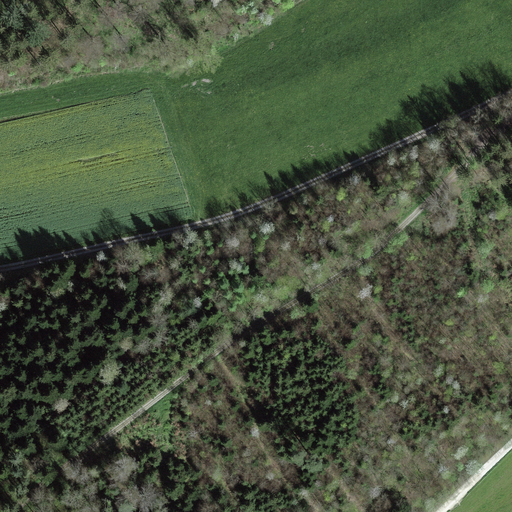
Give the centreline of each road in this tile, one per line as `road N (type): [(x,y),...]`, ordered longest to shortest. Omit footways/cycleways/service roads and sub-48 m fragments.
road 1 (track): [(11,511),(248,327),(383,245),(511,113)]
road 2 (track): [(0,257),(361,176),(511,96)]
